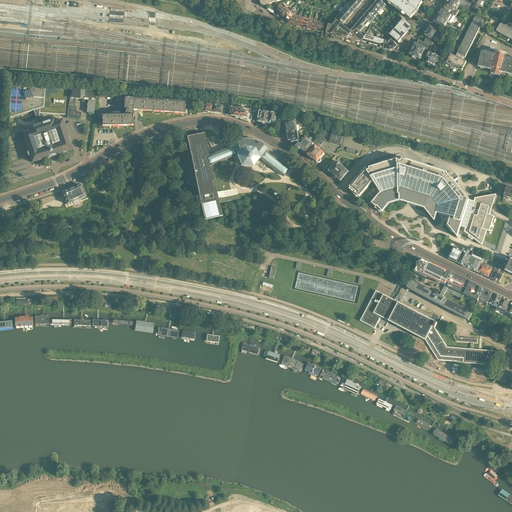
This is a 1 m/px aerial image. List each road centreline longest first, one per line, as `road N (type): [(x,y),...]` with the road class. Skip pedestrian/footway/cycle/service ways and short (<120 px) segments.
road 1 (residential): [(511,435),(251,322),(132,298),(0,296)]
road 2 (tertiary): [(511,295),(382,229),(280,146)]
road 3 (residential): [(388,59),(286,32),(244,5)]
road 4 (tertiary): [(280,146),(209,120),(135,138)]
road 5 (tertiary): [(0,200),(61,180),(135,138)]
road 6 (primary): [(306,319),(175,284)]
